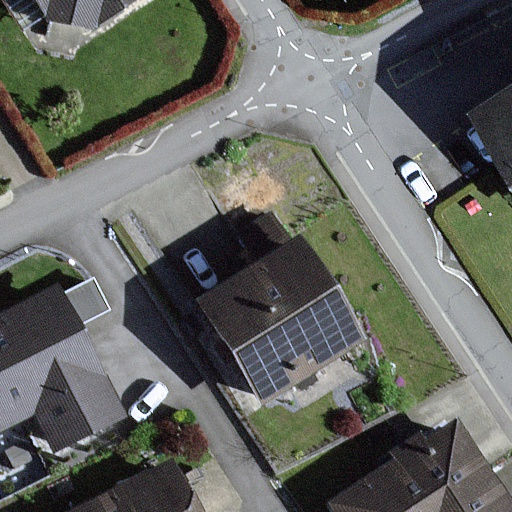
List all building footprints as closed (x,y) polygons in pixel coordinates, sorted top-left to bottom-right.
[(43,14),(89,33),(140,0),(6,0),(24,26),(43,14)] [(511,103),(489,118),(511,155),(511,103)] [(260,263),(209,296),(268,389),(358,332),(300,241),(293,245),(271,211),(240,231),(260,263)] [(65,292),(0,321),(0,425),(37,408),(54,445),(121,414),(65,292)] [(511,511),(511,506),(456,421),(332,502),(338,511),(511,511)] [(197,511),(172,463),(76,511),(197,511)]
